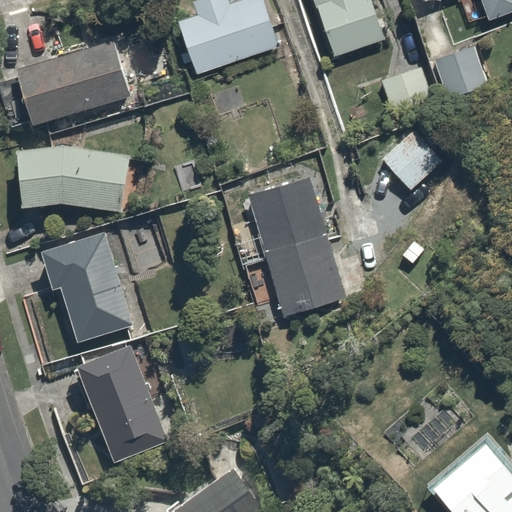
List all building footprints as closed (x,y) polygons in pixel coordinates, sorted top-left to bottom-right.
[(197,0),(202,11),(181,19),(201,76),(289,46),(273,0),(234,0),(233,1),(232,0),(197,0)] [(380,0),(316,0),(335,57),(393,38),(380,0)] [(511,10),(511,0),(480,0),(486,18),(511,10)] [(165,80),(141,9),(85,28),(90,45),(18,70),(36,123),(165,80)] [(475,40),(436,51),(450,104),(489,93),(475,40)] [(448,163),(418,127),(383,156),(412,192),(448,163)] [(78,142),(19,147),(27,207),(70,205),(125,214),(135,151),(78,142)] [(311,178),(250,194),(283,317),(343,301),(311,178)] [(138,321),(112,230),(43,250),(54,286),(59,285),(74,339),(138,321)] [(137,345),(80,366),(114,462),(172,441),(137,345)] [(511,511),(511,466),(496,442),(438,480),(458,511),(511,511)] [(254,511),(262,507),(237,470),(174,511),(254,511)]
